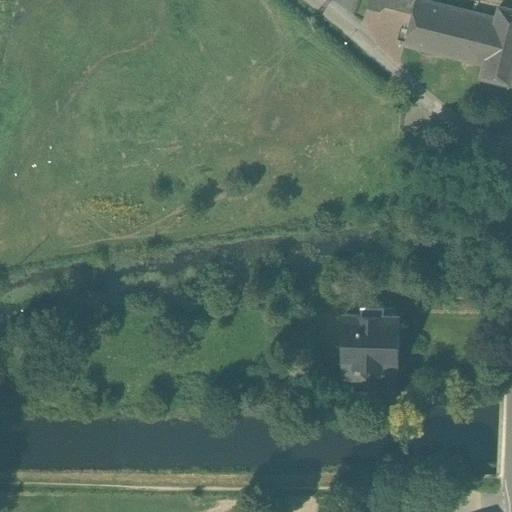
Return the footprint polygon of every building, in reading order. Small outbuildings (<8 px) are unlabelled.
[(384,0),(369,0),(368,6),(382,9),(383,6),(384,0)] [(417,0),(384,0),(383,6),(414,14),(417,0)] [(476,12),(428,0),(417,0),(414,14),(410,28),(406,44),(465,59),(476,12)] [(511,8),(500,6),(498,17),(476,12),(465,59),(486,64),(483,75),(510,82),(511,74),(511,8)] [(410,28),(395,25),(389,47),(404,51),(406,44),(410,28)] [(362,314),(346,314),(345,363),(346,363),(345,377),(368,378),(368,364),(399,365),(400,316),(385,315),(385,306),(362,305),(362,314)]
